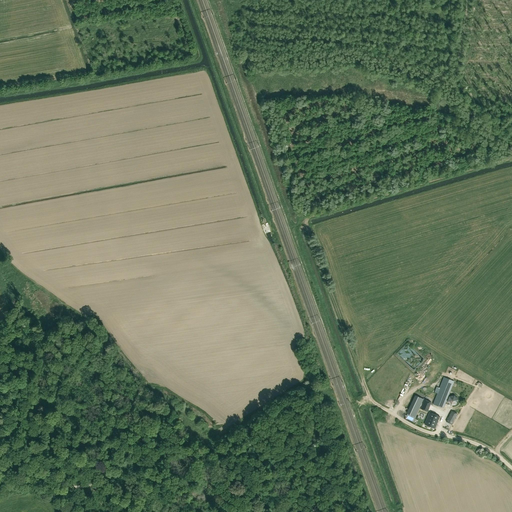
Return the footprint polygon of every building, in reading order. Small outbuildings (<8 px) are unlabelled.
[(443,408),(453,381),(444,377),(439,387),(433,404),(443,408)] [(415,395),(406,413),(414,417),(423,399),(415,395)] [(458,403),(454,396),(447,400),(451,407),(458,403)] [(428,409),(431,402),(424,399),(421,409),(423,410),(427,411),(428,409)] [(451,424),(456,414),(451,411),(446,421),(451,424)] [(435,428),(440,417),(429,412),(424,424),(435,428)]
